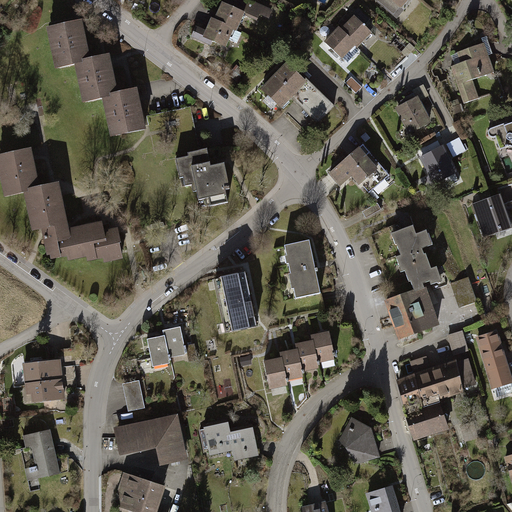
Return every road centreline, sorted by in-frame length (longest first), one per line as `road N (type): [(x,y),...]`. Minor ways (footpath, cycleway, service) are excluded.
road 1 (residential): [(116,337),(306,177)]
road 2 (residential): [(306,177),(442,42),(466,0)]
road 3 (residential): [(382,364),(330,211),(306,177)]
road 4 (residential): [(306,177),(153,47)]
road 5 (residential): [(275,511),(279,473),(303,418),(341,383),(382,364)]
road 6 (residential): [(94,511),(100,376),(116,337)]
road 7 (residential): [(426,511),(382,364)]
